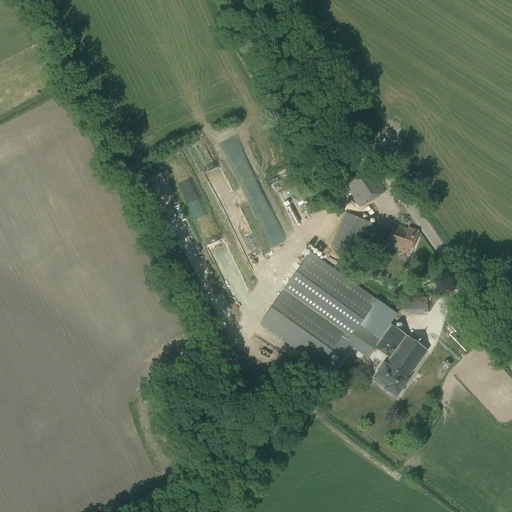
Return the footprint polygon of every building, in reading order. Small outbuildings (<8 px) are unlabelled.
[(344,186),(359,209),(384,192),(368,169),(344,186)] [(330,246),(359,260),(374,226),(345,213),(330,246)] [(407,229),(407,231),(393,226),(386,247),(409,255),(417,233),(407,229)] [(310,252),(258,326),(318,368),(327,355),(335,360),(346,344),(366,359),(396,316),(310,252)] [(402,310),(402,316),(427,316),(426,298),(395,298),(395,310),(402,310)] [(383,365),(373,378),(385,386),(383,388),(395,397),(396,396),(400,396),(403,391),(401,388),(406,381),(406,380),(426,351),(405,336),(403,334),(391,326),(374,349),(388,360),(384,366),(383,365)]
